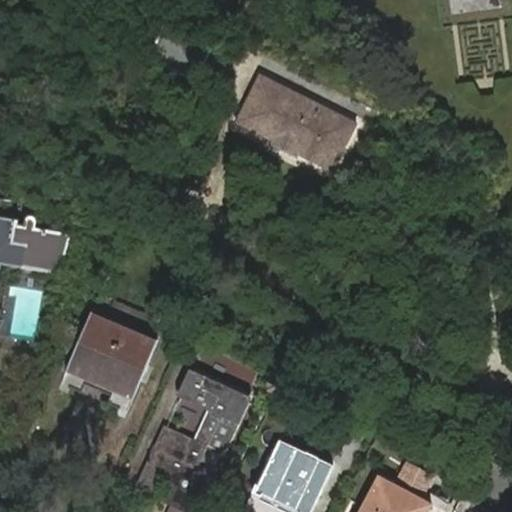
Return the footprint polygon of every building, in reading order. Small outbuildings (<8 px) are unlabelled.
[(185,86),(201,54),(154,31),(138,62),(185,86)] [(357,122),(262,74),(233,123),(271,142),(270,146),(296,159),(298,155),(332,173),(357,122)] [(0,300),(8,267),(16,268),(62,277),(76,237),(58,234),(59,228),(58,226),(56,223),(53,222),(51,223),(49,225),(48,226),(47,231),(40,229),(40,223),(3,217),(7,198),(0,196),(0,300)] [(0,340),(16,268),(8,267),(0,300),(0,340)] [(97,318),(67,389),(87,397),(90,390),(117,401),(114,408),(133,417),(163,346),(97,318)] [(192,439),(166,426),(151,458),(147,457),(143,466),(146,467),(136,488),(151,495),(159,478),(171,485),(200,498),(222,454),(208,447),(223,415),(238,422),(249,400),(192,374),(182,396),(207,407),(194,434),(192,439)] [(238,422),(223,415),(208,447),(222,454),(238,422)] [(168,422),(166,426),(192,439),(194,434),(168,422)] [(255,485),(251,492),(261,497),(262,495),(294,510),(307,483),(322,491),(334,469),(319,461),(320,459),(308,454),(306,455),(279,442),(258,486),(255,485)] [(425,494),(436,476),(408,460),(398,479),(425,494)] [(429,511),(434,504),(382,475),(361,511),(429,511)] [(297,511),(312,511),(322,491),(307,483),(294,510),(297,511)] [(193,511),(200,498),(171,485),(164,501),(186,511),(193,511)]
